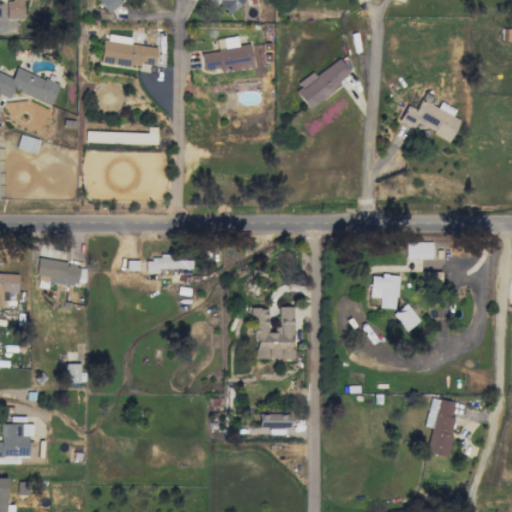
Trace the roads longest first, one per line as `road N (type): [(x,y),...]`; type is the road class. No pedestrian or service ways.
road 1 (residential): [(511,226),(0,225)]
road 2 (residential): [(314,225),(313,511)]
road 3 (residential): [(362,225),(378,65),(368,0)]
